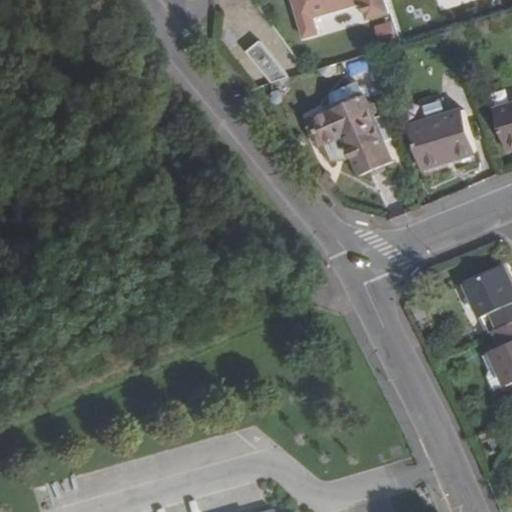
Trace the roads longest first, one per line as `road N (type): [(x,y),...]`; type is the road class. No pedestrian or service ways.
road 1 (tertiary): [(141,0),(355,265)]
road 2 (tertiary): [(355,265),(472,511)]
road 3 (tertiary): [(511,202),(355,265)]
